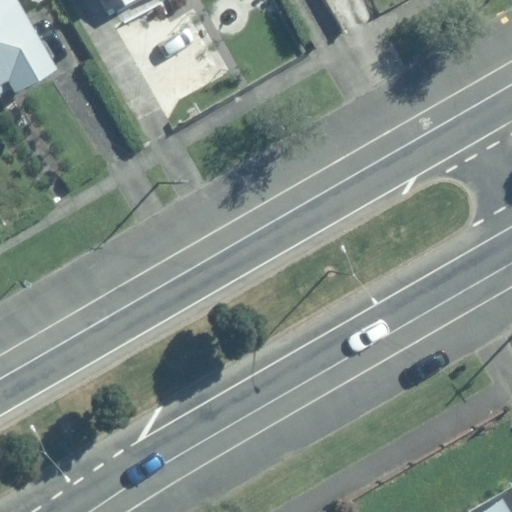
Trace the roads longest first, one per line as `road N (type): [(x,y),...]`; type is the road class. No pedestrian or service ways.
road 1 (primary): [(11,377),(511,88)]
road 2 (primary): [(511,249),(69,504)]
